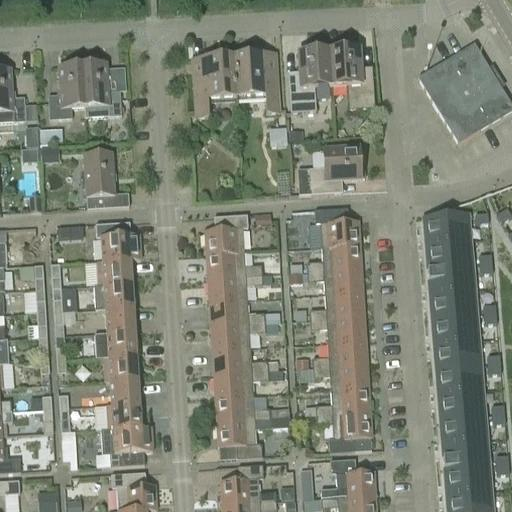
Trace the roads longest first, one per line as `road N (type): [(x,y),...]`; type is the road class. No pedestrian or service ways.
road 1 (residential): [(181,511),(152,32)]
road 2 (residential): [(424,511),(398,190)]
road 3 (residential): [(152,32),(385,17)]
road 4 (residential): [(398,190),(385,17)]
road 5 (residential): [(0,42),(152,32)]
